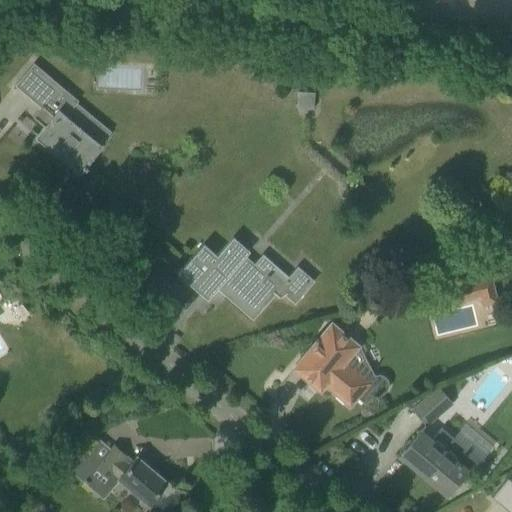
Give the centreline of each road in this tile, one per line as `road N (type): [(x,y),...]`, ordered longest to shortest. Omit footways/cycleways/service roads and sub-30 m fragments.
road 1 (track): [(511,49),(0,8)]
road 2 (unclassified): [(323,511),(0,229)]
